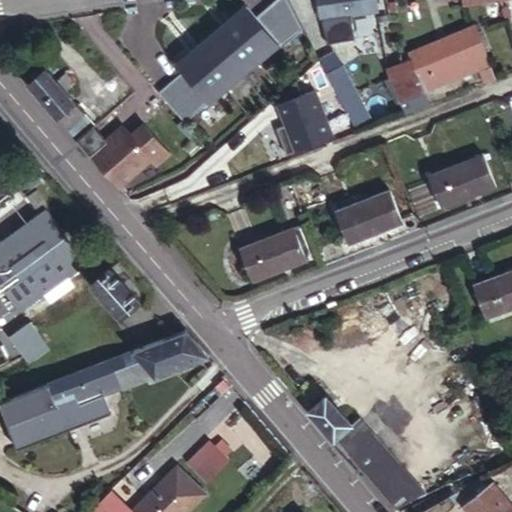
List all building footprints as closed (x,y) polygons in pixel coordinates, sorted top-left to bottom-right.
[(257,15),(270,4),(267,0),(252,0),(248,4),(257,15)] [(376,7),(375,0),(318,0),(321,17),(304,19),(316,43),(350,37),(346,12),(376,7)] [(219,26),(199,45),(178,62),(208,99),(197,109),(229,148),(242,137),(226,118),(243,104),(227,84),(292,30),(270,4),(257,15),(248,4),(219,26)] [(188,31),(199,45),(219,26),(209,14),(188,31)] [(412,57),(476,30),(467,26),(409,49),(412,57)] [(412,57),(389,66),(406,112),(430,102),(426,90),(479,69),(484,81),(495,77),(476,30),(412,57)] [(46,65),(28,81),(76,135),(93,121),(68,89),(76,82),(67,70),(57,78),(46,65)] [(354,125),(372,119),(343,65),(327,73),(354,125)] [(316,91),(282,104),(290,125),(278,130),(288,156),(335,138),(316,91)] [(270,109),(278,130),(290,125),(282,104),(270,109)] [(107,141),(94,152),(121,184),(153,157),(158,163),(171,151),(146,121),(133,133),(126,124),(107,141)] [(94,124),(78,137),(92,154),(94,152),(107,141),(94,124)] [(496,185),(483,153),(430,173),(443,205),(496,185)] [(402,221),(390,189),(337,209),(350,241),(402,221)] [(37,197),(50,214),(61,206),(48,190),(37,197)] [(0,283),(9,294),(76,240),(54,214),(0,258),(0,283)] [(306,258),(294,225),(242,245),(254,278),(306,258)] [(94,260),(76,240),(9,294),(27,314),(94,260)] [(115,266),(98,281),(125,313),(142,298),(115,266)] [(511,305),(511,268),(475,282),(487,314),(511,305)] [(14,333),(45,381),(72,371),(59,352),(76,341),(55,310),(37,323),(35,319),(14,333)] [(211,354),(189,328),(77,369),(86,390),(97,419),(110,414),(103,395),(211,354)] [(86,390),(77,369),(72,371),(45,381),(0,398),(0,405),(17,450),(97,419),(86,390)] [(309,406),(363,469),(388,448),(375,433),(361,444),(346,427),(353,421),(326,392),(309,406)] [(359,416),(353,421),(346,427),(361,444),(375,433),(359,416)] [(213,435),(186,461),(206,481),(233,455),(213,435)] [(363,469),(395,508),(426,493),(388,448),(363,469)] [(134,508),(138,511),(173,511),(199,486),(178,465),(134,508)] [(511,511),(511,503),(494,480),(464,504),(470,511),(511,511)] [(108,511),(124,498),(114,488),(90,511),(108,511)] [(31,489),(18,507),(26,511),(58,511),(61,509),(31,489)] [(138,511),(134,508),(124,498),(108,511),(138,511)]
